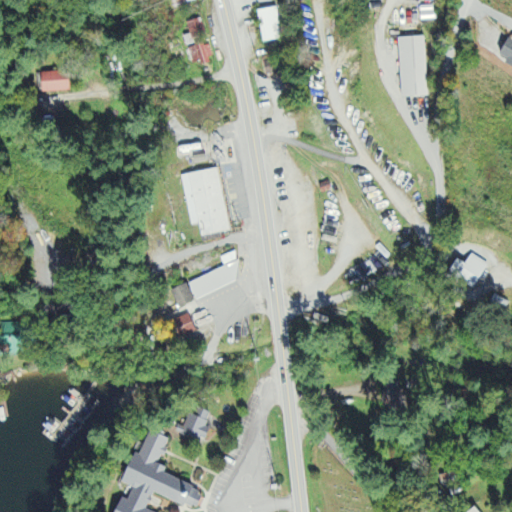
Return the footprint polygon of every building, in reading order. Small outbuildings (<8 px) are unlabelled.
[(198,2),(197,0),(173,0),(175,8),(198,2)] [(281,42),(278,9),(259,11),(262,43),(281,42)] [(188,23),(190,36),(185,37),(187,48),(197,46),(196,38),(205,37),(202,21),(188,23)] [(400,39),(402,99),(428,99),(426,38),(400,39)] [(502,57),(510,60),(508,65),(511,66),(511,42),(509,41),(502,57)] [(209,44),(189,49),(193,68),(214,63),(209,44)] [(268,76),(282,73),(280,61),(265,64),(268,76)] [(69,73),(42,75),(43,94),(70,93),(69,73)] [(191,228),(199,226),(202,238),(231,233),(219,170),(182,177),(191,228)] [(460,261),(453,273),(478,287),(490,265),(472,256),(467,265),(460,261)] [(239,263),(237,284),(197,303),(185,307),(185,310),(175,314),(170,308),(167,305),(164,296),(239,263)] [(198,333),(191,316),(178,321),(185,338),(198,333)] [(10,359),(30,358),(29,324),(4,325),(4,331),(9,331),(10,359)] [(190,414),(181,435),(206,445),(212,430),(207,428),(213,414),(201,410),(198,417),(190,414)] [(115,511),(153,511),(147,509),(155,492),(185,507),(186,505),(192,507),(193,505),(197,507),(202,498),(198,496),(200,492),(194,490),(196,487),(165,472),(167,467),(158,463),(162,454),(165,456),(169,449),(165,448),(169,439),(152,430),(140,455),(136,453),(122,482),(133,487),(128,499),(123,497),(115,511)]
